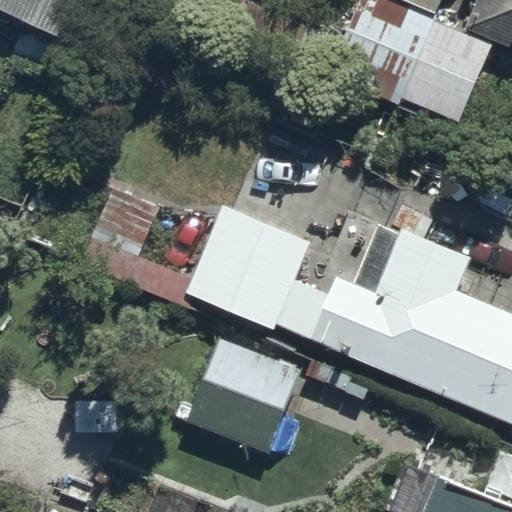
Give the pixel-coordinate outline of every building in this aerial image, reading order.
[(0,0),(73,34),(89,0),(0,0)] [(494,37),(436,12),(439,6),(435,4),(437,0),(355,0),(328,64),(398,94),(400,90),(460,116),(494,37)] [(511,0),(469,0),(462,17),(511,38),(511,0)] [(277,318),(511,415),(511,302),(458,280),(471,249),(399,219),(397,224),(379,217),(354,275),(336,267),(329,286),(296,272),(312,234),(222,197),(192,270),(140,248),(158,205),(110,184),(79,258),(189,303),(196,287),(276,321),(277,318)] [(189,413),(190,414),(270,443),(301,359),(219,330),(189,413)] [(511,511),(511,498),(404,457),(386,502),(407,510),(406,511),(511,511)]
